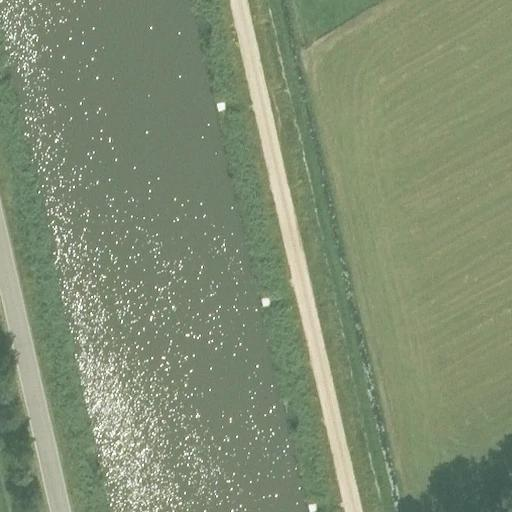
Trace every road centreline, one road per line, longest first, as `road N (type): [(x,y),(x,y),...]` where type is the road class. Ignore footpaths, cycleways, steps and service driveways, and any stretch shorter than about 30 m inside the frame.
road 1 (track): [(238,0),(355,511)]
road 2 (unclassified): [(59,511),(0,246)]
